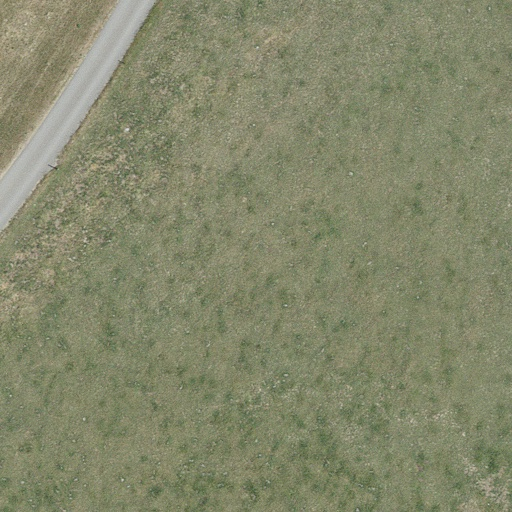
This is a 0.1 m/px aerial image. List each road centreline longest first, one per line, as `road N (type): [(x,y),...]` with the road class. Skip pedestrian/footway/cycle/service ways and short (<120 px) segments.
road 1 (track): [(0,278),(193,0)]
road 2 (track): [(14,169),(123,0)]
road 3 (track): [(121,114),(14,169),(0,187)]
